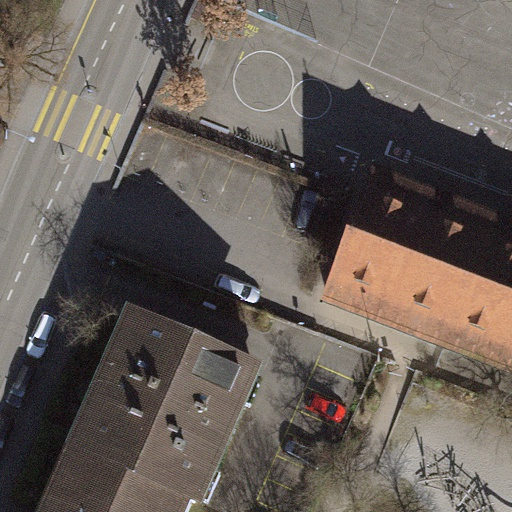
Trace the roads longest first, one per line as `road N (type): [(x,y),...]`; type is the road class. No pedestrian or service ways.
road 1 (unknown): [(163,29),(511,163)]
road 2 (tertiary): [(131,0),(0,300)]
